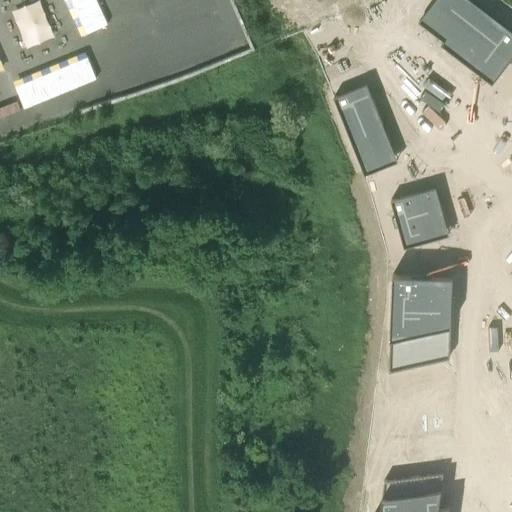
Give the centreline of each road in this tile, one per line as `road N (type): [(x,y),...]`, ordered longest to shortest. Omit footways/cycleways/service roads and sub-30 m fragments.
road 1 (unclassified): [(511,490),(464,435),(472,241),(511,206)]
road 2 (unclassified): [(370,22),(511,186)]
